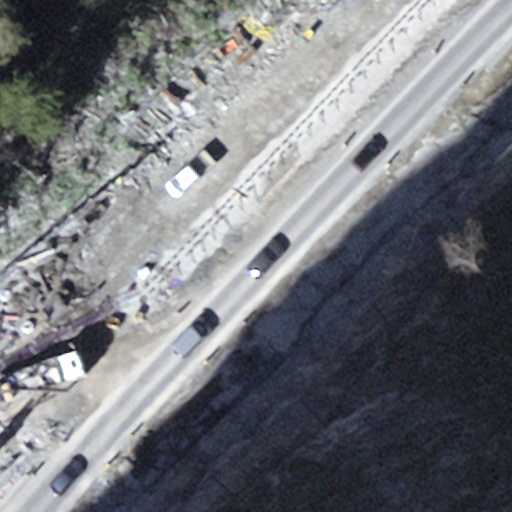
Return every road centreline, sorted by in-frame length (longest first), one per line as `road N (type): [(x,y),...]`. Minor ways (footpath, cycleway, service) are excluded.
road 1 (primary): [(358,0),(307,52),(0,441)]
road 2 (primary): [(200,0),(0,264)]
